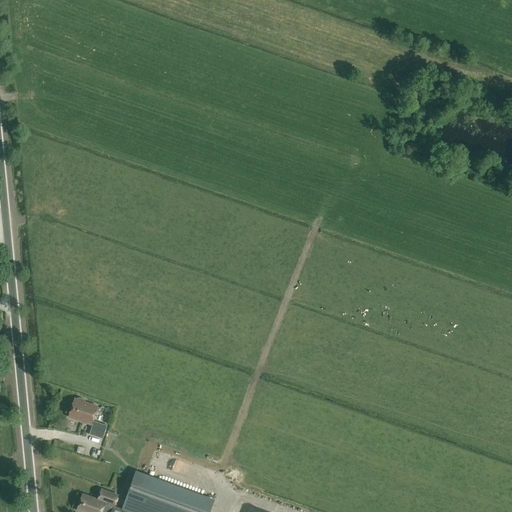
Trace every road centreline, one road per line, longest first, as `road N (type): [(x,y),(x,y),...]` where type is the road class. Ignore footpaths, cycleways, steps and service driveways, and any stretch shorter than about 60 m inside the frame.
road 1 (unclassified): [(34,511),(0,167)]
road 2 (track): [(315,227),(215,486)]
